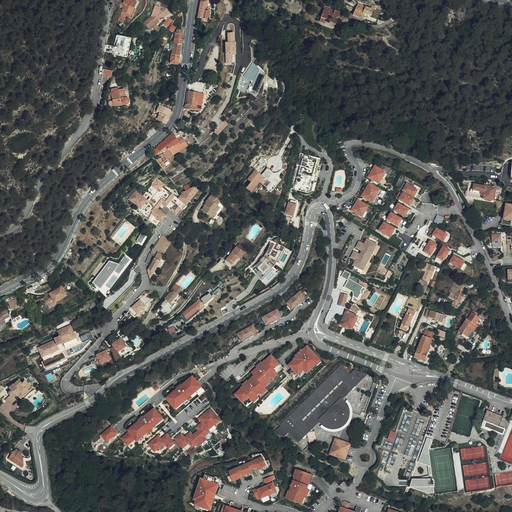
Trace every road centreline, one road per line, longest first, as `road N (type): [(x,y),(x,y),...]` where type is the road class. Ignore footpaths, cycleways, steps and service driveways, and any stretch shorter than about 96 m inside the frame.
road 1 (tertiary): [(41,493),(41,429),(286,283),(304,254),(311,213),(322,206)]
road 2 (secondary): [(0,291),(49,264),(98,187),(174,120),(194,0)]
road 3 (residential): [(322,206),(355,190),(360,176),(348,151),(355,141),(443,177),(511,321)]
road 4 (unclassified): [(0,233),(16,225),(88,118),(105,0)]
